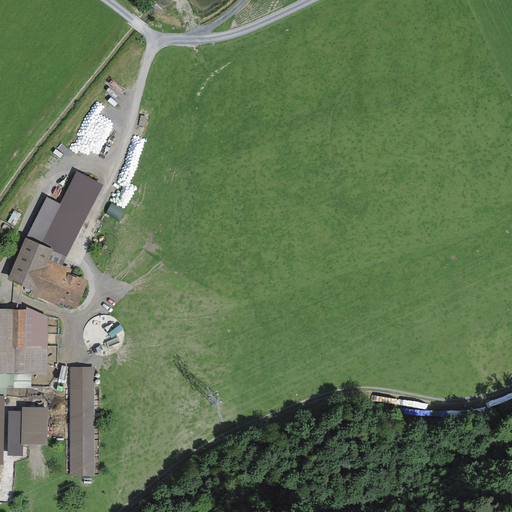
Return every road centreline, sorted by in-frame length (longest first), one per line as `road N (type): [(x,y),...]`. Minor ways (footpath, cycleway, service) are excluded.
road 1 (track): [(511,389),(444,404),(344,390),(226,432),(121,511)]
road 2 (track): [(156,39),(225,35),(311,0)]
